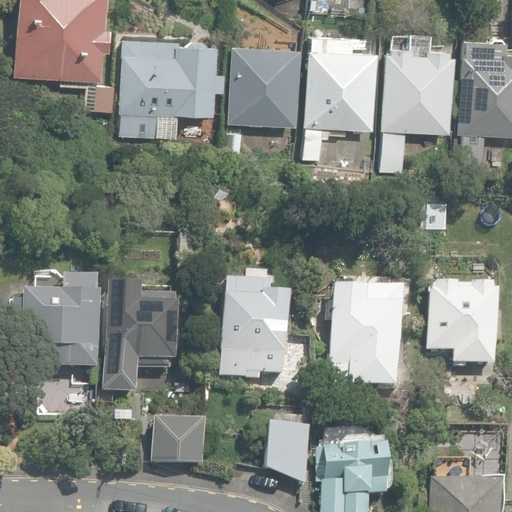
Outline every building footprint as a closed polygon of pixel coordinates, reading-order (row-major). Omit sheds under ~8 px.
[(14,0),(11,75),(99,80),(101,51),(105,51),(107,28),(102,28),(103,0),(14,0)] [(305,0),(305,7),(368,11),(368,0),(305,0)] [(117,144),(128,144),(128,136),(154,137),(155,123),(159,123),(160,113),(210,115),(211,92),(219,92),(220,71),(212,71),(213,44),(203,44),(198,39),(188,39),(182,43),(175,43),(175,40),(119,38),(116,112),(118,112),(117,144)] [(454,168),(470,168),(472,132),(511,134),(511,52),(501,52),(502,41),(461,39),(460,55),(458,55),(454,132),(456,132),(454,168)] [(301,154),(318,155),(319,132),(325,133),(326,122),(367,124),(371,47),(303,44),(299,121),(302,121),(301,154)] [(295,49),(227,46),(224,123),(292,126),(295,49)] [(377,173),(394,174),(396,131),(446,133),(450,55),(445,54),(445,50),(422,48),(421,53),(409,53),(409,49),(386,47),(386,51),(381,51),(377,129),(380,129),(377,173)] [(93,81),(91,106),(108,107),(110,83),(93,81)] [(349,168),(350,149),(329,148),(328,166),(349,168)] [(18,366),(94,368),(96,293),(93,293),(94,278),(60,277),(59,292),(20,291),(19,301),(11,301),(9,349),(19,349),(18,366)] [(468,285),(469,279),(448,278),(448,285),(430,284),(430,290),(424,289),(423,351),(449,352),(449,363),(490,364),(492,291),(486,291),(486,285),(468,285)] [(239,384),(255,385),(256,373),(280,374),(280,369),(281,369),(285,294),(265,293),(266,281),(221,279),(217,376),(239,377),(239,384)] [(98,386),(132,388),(133,368),(166,369),(166,360),(170,361),(171,302),(170,302),(170,296),(134,295),(135,286),(101,285),(98,386)] [(396,387),(397,370),(394,370),(396,289),(328,287),(326,362),(329,363),(328,385),(396,387)] [(299,480),(300,424),(269,421),(261,420),(260,464),(299,480)] [(198,425),(148,424),(147,465),(197,466),(198,425)] [(360,511),(360,491),(381,490),(380,447),(380,440),(322,441),(322,445),(314,445),(314,481),(316,481),(316,511),(360,511)] [(495,511),(496,480),(458,479),(458,463),(430,463),(430,478),(426,478),(425,511),(495,511)]
